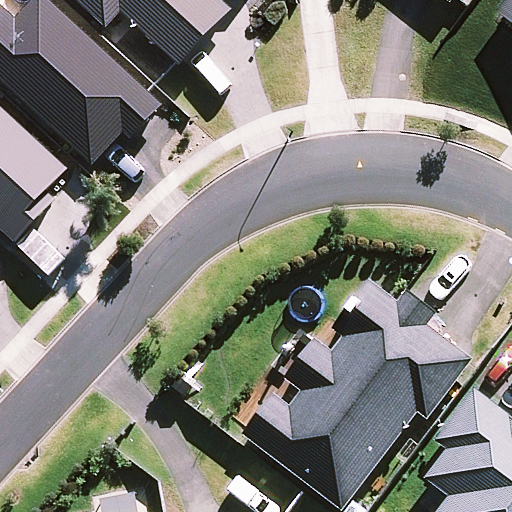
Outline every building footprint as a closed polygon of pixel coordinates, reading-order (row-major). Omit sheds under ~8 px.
[(165,108),(47,0),(37,0),(18,22),(0,6),(0,81),(95,168),(124,137),(132,144),(165,108)] [(73,0),(107,30),(122,14),(184,70),(234,15),(219,1),(219,0),(230,0),(233,2),(235,0),(73,0)] [(511,0),(497,18),(511,29),(511,0)] [(70,175),(0,108),(0,235),(15,250),(58,204),(50,196),(70,175)] [(399,306),(371,285),(335,332),(345,339),(332,356),(317,344),(288,383),(303,395),(292,410),(276,398),(244,440),(340,511),(344,511),(418,414),(429,422),(474,363),(430,329),(438,319),(407,296),(399,306)] [(511,511),(511,420),(475,392),(435,444),(447,453),(426,481),(450,500),(440,511),(511,511)]
